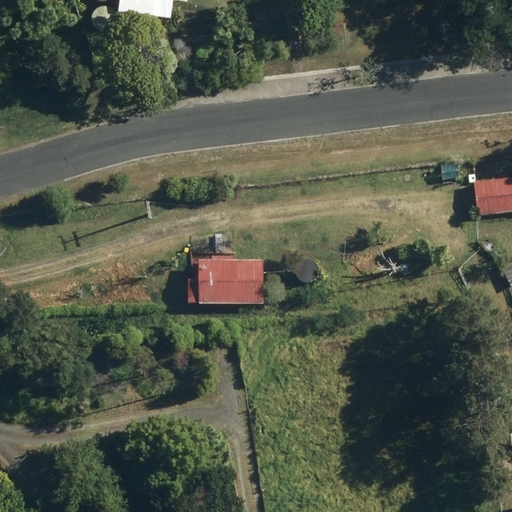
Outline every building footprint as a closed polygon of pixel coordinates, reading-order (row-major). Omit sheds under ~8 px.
[(117,0),(116,12),(168,18),(170,0),(175,0),(184,1),(184,0),(117,0)] [(114,9),(89,7),(87,33),(111,35),(114,9)] [(511,177),(472,181),(475,214),(511,210),(511,177)] [(455,223),(454,202),(429,204),(431,225),(455,223)] [(186,279),(186,302),(261,303),(262,258),(195,257),(195,279),(186,279)] [(318,265),(295,263),(292,285),(315,288),(318,265)]
